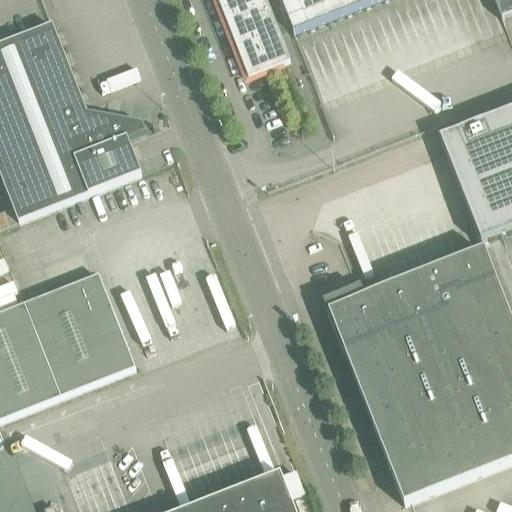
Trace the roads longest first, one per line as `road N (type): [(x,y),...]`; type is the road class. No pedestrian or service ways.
road 1 (unclassified): [(342,511),(145,0)]
road 2 (unknown): [(205,0),(265,169)]
